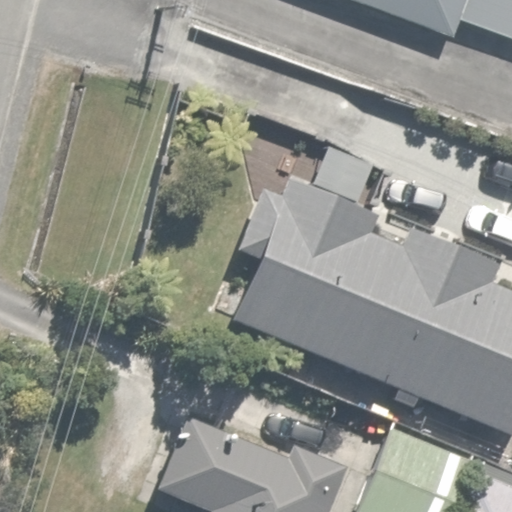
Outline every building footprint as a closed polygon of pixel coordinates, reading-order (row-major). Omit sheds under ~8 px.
[(511,0),(364,0),(451,32),(457,15),(511,35),(511,0)] [(379,215),(280,177),(273,196),(260,191),(236,255),(249,260),(223,329),(511,439),(511,294),(483,284),(493,258),(406,225),(397,248),(371,238),(379,215)] [(320,511),(336,466),(286,449),(284,456),(184,422),(160,494),(199,507),(197,511),(320,511)] [(436,511),(455,457),(382,434),(356,511),(436,511)] [(511,511),(511,485),(474,468),(453,511),(511,511)]
